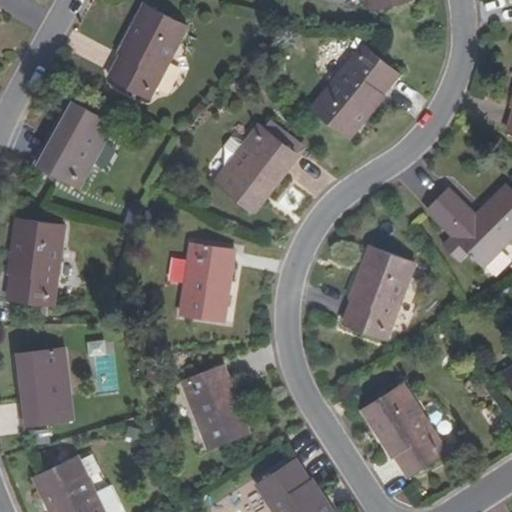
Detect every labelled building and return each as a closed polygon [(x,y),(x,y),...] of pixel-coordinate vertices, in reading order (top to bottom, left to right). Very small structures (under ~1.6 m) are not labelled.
[(412,0),(370,0),(374,11),(412,0)] [(188,30),(147,8),(108,80),(149,102),(188,30)] [(402,74),(365,45),(314,106),(350,135),(402,74)] [(52,143),(57,145),(80,105),(75,103),(52,143)] [(52,143),(39,166),(80,188),(115,125),(80,105),(57,145),(52,143)] [(235,157),(216,181),(248,206),(275,170),(281,174),(298,152),(290,146),(297,138),(272,118),(266,127),(261,123),(246,143),(235,157)] [(230,153),(235,157),(246,143),(239,137),(232,136),(225,146),(227,149),(230,153)] [(253,209),(281,174),(275,170),(248,206),(253,209)] [(479,216),(450,189),(429,211),(455,237),(447,246),(462,261),(471,252),(485,267),(511,239),(511,188),(509,185),(479,216)] [(54,306),(66,225),(20,220),(9,300),(54,306)] [(224,321),(236,250),(192,243),(180,314),(224,321)] [(390,336),(419,260),(375,244),(347,321),(390,336)] [(65,349),(26,352),(31,398),(25,399),(28,425),(73,419),(65,349)] [(19,353),(25,399),(31,398),(26,352),(19,353)] [(248,435),(222,367),(181,382),(207,450),(248,435)] [(447,452),(404,383),(364,409),(409,476),(447,452)] [(105,511),(78,456),(37,476),(54,511),(105,511)] [(327,511),(295,460),(256,485),(273,511),(327,511)]
